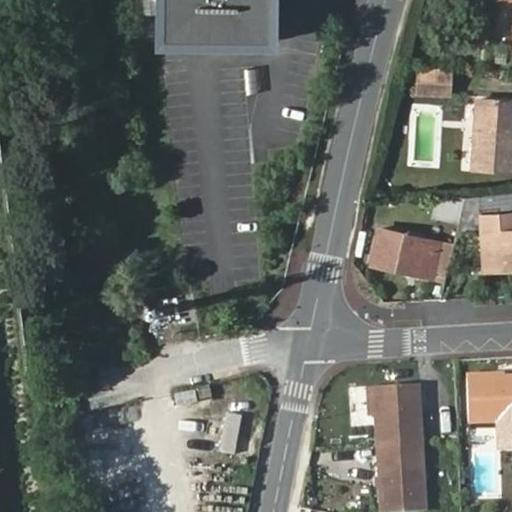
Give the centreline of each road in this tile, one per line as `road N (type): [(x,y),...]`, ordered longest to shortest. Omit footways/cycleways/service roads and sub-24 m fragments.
road 1 (unclassified): [(309,340),(385,0)]
road 2 (residential): [(511,336),(375,345),(309,340)]
road 3 (unclassified): [(275,511),(309,340)]
